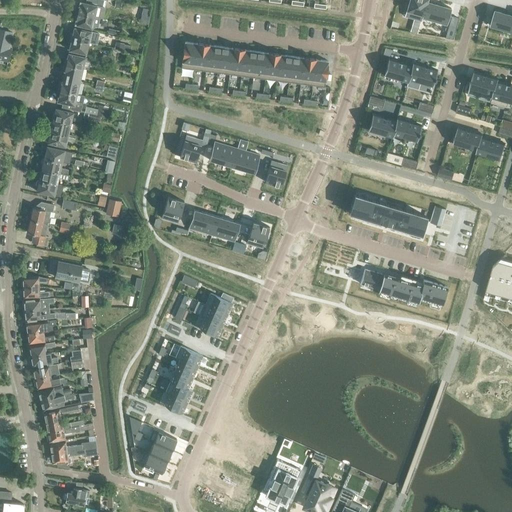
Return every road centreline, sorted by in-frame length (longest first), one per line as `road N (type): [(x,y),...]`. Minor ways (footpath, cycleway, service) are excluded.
road 1 (residential): [(297,223),(178,495)]
road 2 (residential): [(7,307),(12,205),(37,97)]
road 3 (residential): [(475,4),(424,180)]
road 4 (residential): [(359,51),(299,217)]
road 5 (residential): [(186,28),(359,51)]
road 6 (residential): [(35,467),(7,307)]
road 7 (residential): [(297,223),(445,268)]
road 8 (residential): [(35,467),(178,495)]
road 9 (residential): [(170,169),(299,217)]
